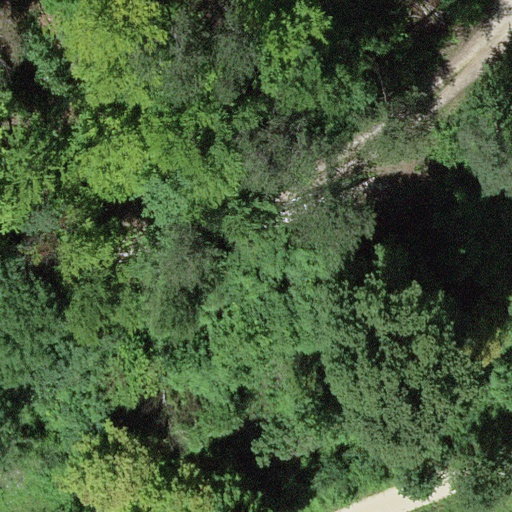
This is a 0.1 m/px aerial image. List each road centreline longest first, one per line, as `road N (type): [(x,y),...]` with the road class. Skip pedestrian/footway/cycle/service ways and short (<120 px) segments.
road 1 (track): [(511,36),(352,165),(305,193),(0,311)]
road 2 (track): [(511,466),(398,511)]
